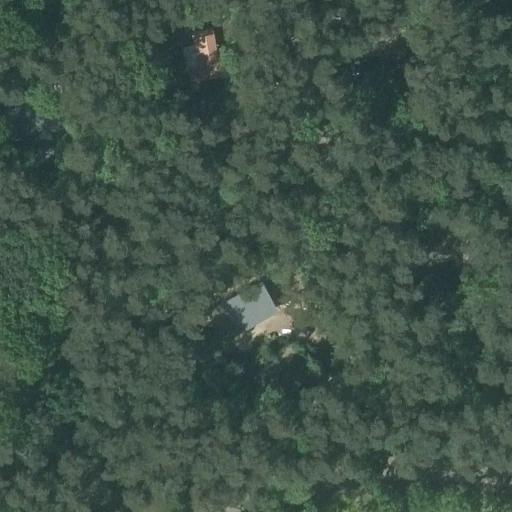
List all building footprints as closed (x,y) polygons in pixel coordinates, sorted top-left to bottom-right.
[(407,19),(344,28),(348,57),(411,48),(407,19)] [(196,65),(187,67),(189,80),(219,75),(211,28),(190,31),(196,65)] [(171,34),(174,53),(185,51),(182,32),(171,34)] [(12,98),(11,136),(25,137),(25,127),(58,128),(59,105),(21,104),(22,98),(12,98)] [(432,222),(426,255),(441,257),(441,254),(459,258),(457,269),(467,271),(471,250),(473,238),(464,236),(463,240),(447,237),(444,237),(447,225),(432,222)] [(260,283),(224,299),(237,328),(273,312),(260,283)]
